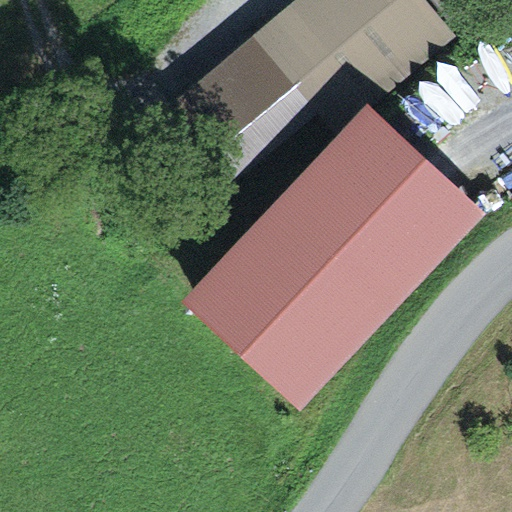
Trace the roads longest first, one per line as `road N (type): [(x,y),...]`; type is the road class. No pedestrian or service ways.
road 1 (unclassified): [(324,511),(511,264)]
road 2 (track): [(62,0),(104,76),(164,99),(238,31)]
